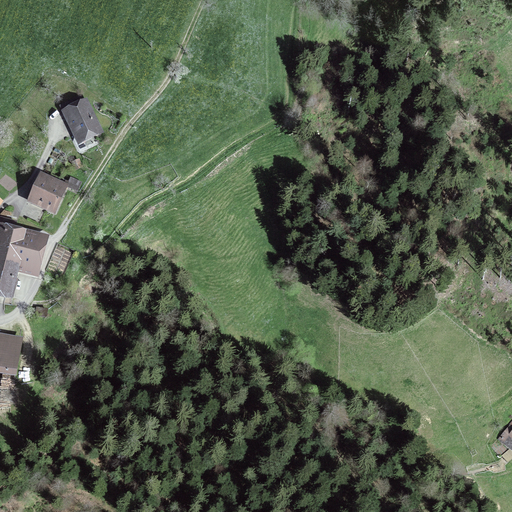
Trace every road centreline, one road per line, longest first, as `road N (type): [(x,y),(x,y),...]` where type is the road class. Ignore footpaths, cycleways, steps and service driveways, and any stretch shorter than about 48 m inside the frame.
road 1 (track): [(23,304),(53,299),(147,205),(282,116),(297,0)]
road 2 (track): [(204,0),(169,78),(55,235),(20,310)]
